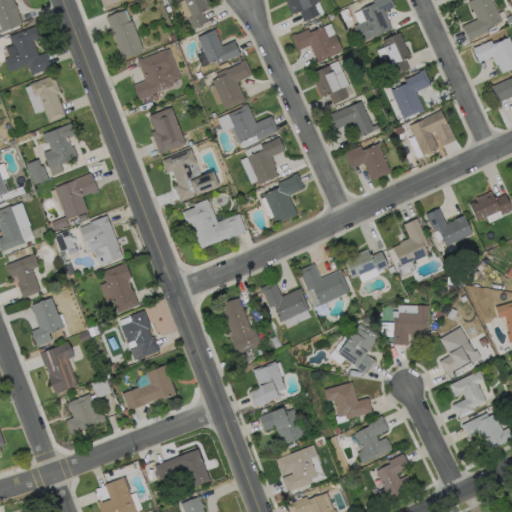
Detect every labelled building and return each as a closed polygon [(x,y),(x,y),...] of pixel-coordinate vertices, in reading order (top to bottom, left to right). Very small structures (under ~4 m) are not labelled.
[(22,24),(2,32),(0,27),(0,0),(13,0),(18,13),(18,14),(22,24)] [(122,0),(102,8),(98,0),(122,0)] [(205,0),(209,8),(203,11),(207,22),(192,29),(187,18),(191,16),(183,0),(205,0)] [(320,0),(321,1),(314,4),(319,15),(304,22),(299,11),(292,14),(284,0),(320,0)] [(391,29),(361,43),(354,26),(365,21),(360,9),(374,3),(372,0),(391,0),(394,7),(385,11),(390,23),(389,23),(391,29)] [(472,0),(491,0),(501,21),(486,28),(487,32),(473,38),(473,39),(469,41),(462,26),(477,19),(474,12),(473,12),(468,2),(472,0)] [(352,18),(344,22),(339,12),(347,8),(352,18)] [(124,10),(128,22),(131,20),(143,50),(122,58),(106,17),(124,10)] [(323,26),(328,37),(335,34),(342,50),(321,60),(322,61),(318,63),(310,45),(297,51),(291,35),(295,33),(295,35),(308,29),(309,32),(323,26)] [(32,40),(38,56),(45,53),(51,67),(32,75),(28,64),(9,72),(4,59),(9,57),(5,47),(13,44),(10,36),(33,27),(37,38),(32,40)] [(216,35),(222,46),(233,41),(239,54),(217,65),(215,60),(209,63),(197,37),(215,29),(218,34),(216,35)] [(409,69),(393,76),(389,66),(392,64),(382,41),(400,33),(410,56),(404,58),(409,69)] [(509,37),(511,43),(511,68),(501,73),(498,65),(496,65),(492,56),(478,62),(472,48),(491,40),(493,44),(509,37)] [(169,49),(180,78),(172,81),(173,85),(151,94),(152,95),(139,100),(133,85),(145,80),(137,60),(141,58),(142,59),(169,49)] [(245,101),(240,103),(239,102),(224,109),(212,80),(228,73),(226,69),(240,63),(239,62),(245,59),(252,75),(237,81),(245,101)] [(329,65),(339,88),(343,86),(348,97),(333,104),(328,94),(321,97),(310,74),(329,65)] [(424,111),(419,113),(418,111),(403,118),(390,90),(406,83),(404,80),(419,73),(418,72),(424,69),(431,84),(415,92),(424,111)] [(56,94),(65,116),(49,122),(38,95),(34,96),(30,84),(53,75),(60,92),(56,94)] [(511,76),(511,96),(495,104),(487,87),(492,85),(492,86),(511,76)] [(361,101),(374,130),(358,138),(351,122),(335,129),(329,115),(346,107),(347,107),(361,101)] [(247,104),(255,123),(271,116),(278,132),(258,140),(256,135),(240,142),(227,114),(242,107),(241,106),(247,104)] [(185,144),(159,154),(151,132),(155,131),(149,115),(171,107),(185,144)] [(440,110),(447,124),(448,124),(455,140),(441,146),(434,131),(430,133),(437,148),(422,155),(414,136),(413,136),(408,126),(423,119),(423,118),(435,113),(435,112),(440,110)] [(67,138),(71,147),(73,146),(77,158),(49,169),(43,153),(50,150),(48,142),(45,143),(42,135),(71,123),(76,135),(67,138)] [(404,133),(397,136),(394,129),(401,126),(404,133)] [(26,143),(17,146),(14,139),(24,135),(26,143)] [(278,176),(259,184),(247,157),(260,151),(260,150),(262,149),(260,145),(279,137),(284,151),(271,156),(275,166),(274,166),(278,176)] [(16,144),(10,147),(8,142),(14,139),(16,144)] [(377,144),(388,168),(389,168),(391,172),(371,180),(363,163),(351,169),(344,153),(360,146),(362,150),(377,144)] [(190,166),(195,179),(213,171),(218,186),(180,202),(174,186),(177,185),(172,171),(166,173),(161,161),(191,149),(196,163),(190,166)] [(38,159),(41,166),(43,165),(48,179),(35,184),(27,164),(38,159)] [(98,192),(92,194),(91,193),(81,196),(87,211),(66,220),(54,188),(74,180),(74,179),(91,173),(98,192)] [(297,214),(276,223),(263,194),(279,187),(277,183),(292,177),(291,176),(297,173),(304,188),(288,195),(297,214)] [(491,191),(494,199),(505,194),(511,209),(501,214),(500,211),(476,221),(469,204),(476,201),(475,198),(491,191)] [(207,199),(208,202),(209,201),(217,222),(239,214),(246,232),(229,239),(228,237),(200,248),(191,224),(186,225),(181,212),(194,207),(193,204),(207,199)] [(0,209),(11,205),(24,242),(0,251),(0,237),(2,236),(0,231),(0,209)] [(439,208),(446,224),(464,215),(466,217),(465,218),(472,234),(445,246),(439,232),(438,232),(437,230),(434,232),(426,214),(439,208)] [(107,215),(119,246),(118,246),(122,257),(99,266),(93,251),(91,252),(87,241),(84,242),(79,228),(89,224),(89,222),(107,215)] [(68,225),(54,230),(51,222),(65,217),(68,225)] [(427,255),(401,267),(392,248),(400,244),(399,243),(409,238),(403,225),(416,218),(419,223),(418,224),(429,247),(424,249),(427,255)] [(68,230),(71,238),(75,237),(76,241),(72,242),(74,246),(72,247),(72,248),(69,249),(69,250),(76,248),(78,252),(69,255),(66,249),(60,251),(54,235),(68,230)] [(383,244),(378,246),(375,238),(379,237),(383,244)] [(367,249),(370,256),(380,251),(387,267),(377,272),(375,268),(352,278),(345,262),(358,256),(356,254),(367,249)] [(31,269),(40,291),(23,298),(17,284),(19,283),(16,275),(11,277),(6,265),(34,254),(39,266),(31,269)] [(487,262),(477,269),(474,265),(485,258),(487,262)] [(74,273),(68,275),(65,266),(66,265),(65,262),(69,260),(74,273)] [(128,282),(131,289),(132,289),(138,305),(118,313),(101,272),(125,263),(131,278),(129,279),(130,281),(128,282)] [(314,263),(320,278),(339,270),(349,292),(320,305),(312,288),(307,290),(298,270),(314,263)] [(395,271),(389,274),(387,268),(393,266),(395,271)] [(275,281),(281,296),(300,288),(303,293),(302,294),(308,309),(280,322),(273,306),(270,308),(267,301),(265,302),(259,288),(275,281)] [(502,292),(501,300),(489,297),(491,289),(502,292)] [(51,297),(57,314),(58,314),(64,328),(48,333),(51,341),(37,346),(31,331),(39,328),(36,320),(37,320),(31,305),(51,297)] [(238,298),(250,328),(253,327),(260,346),(236,355),(228,332),(230,332),(220,305),(238,298)] [(511,302),(511,341),(509,342),(507,334),(509,333),(504,316),(498,318),(495,307),(511,302)] [(428,306),(428,314),(427,314),(426,337),(420,337),(420,334),(408,334),(407,345),(393,345),(393,318),(398,318),(398,311),(416,311),(417,305),(428,306)] [(457,311),(452,320),(446,317),(451,308),(457,311)] [(148,329),(151,338),(154,337),(159,350),(141,357),(134,340),(127,343),(120,326),(131,321),(129,316),(144,310),(150,328),(148,329)] [(443,312),(440,320),(434,317),(437,310),(443,312)] [(375,322),(367,326),(364,319),(372,315),(375,322)] [(357,325),(364,330),(366,327),(379,336),(365,355),(375,361),(367,372),(362,372),(337,354),(353,332),(352,331),(357,325)] [(470,361),(446,375),(439,362),(449,355),(439,339),(460,327),(474,352),(467,356),(470,361)] [(90,339),(81,342),(78,335),(87,332),(90,339)] [(280,346),(275,349),(270,338),(275,336),(280,346)] [(68,359),(73,371),(72,372),(77,385),(62,391),(63,392),(56,395),(48,375),(49,375),(46,366),(44,367),(39,354),(59,346),(59,345),(67,341),(73,357),(68,359)] [(280,397),(254,407),(248,392),(259,388),(252,370),(275,362),(285,389),(278,392),(280,397)] [(165,367),(167,373),(168,373),(170,379),(169,379),(175,394),(163,399),(162,396),(144,404),(145,404),(129,411),(122,394),(138,387),(139,388),(150,384),(145,373),(165,365),(166,367),(165,367)] [(145,375),(139,377),(136,371),(142,368),(145,375)] [(477,384),(486,401),(472,408),(474,411),(459,418),(452,405),(465,399),(462,393),(455,397),(449,385),(479,370),(484,381),(477,384)] [(111,393),(97,398),(91,384),(105,378),(111,393)] [(352,382),(357,401),(368,398),(372,412),(346,419),(345,415),(338,417),(333,399),(327,401),(324,389),(352,382)] [(89,394),(97,412),(101,410),(105,420),(71,434),(65,421),(73,417),(67,403),(89,394)] [(284,407),(286,411),(293,409),(303,436),(281,444),(275,427),(263,431),(258,417),(284,407)] [(486,413),(488,417),(494,414),(502,431),(507,428),(511,436),(511,438),(487,451),(478,433),(468,438),(462,425),(486,413)] [(375,436),(378,441),(385,437),(391,449),(362,464),(357,453),(363,450),(355,433),(369,426),(367,423),(381,416),(388,429),(375,436)] [(310,458),(317,476),(311,479),(312,482),(287,492),(282,478),(292,474),(291,472),(282,475),(276,459),(313,445),(317,456),(310,458)] [(197,449),(210,481),(189,489),(181,465),(172,469),(174,476),(160,481),(154,465),(197,449)] [(396,473),(399,479),(406,476),(412,487),(384,502),(378,491),(384,488),(376,471),(390,464),(388,461),(403,454),(409,467),(396,473)] [(122,477),(136,511),(100,511),(96,502),(101,501),(102,502),(110,499),(104,485),(122,477)] [(322,494),(329,511),(335,510),(335,511),(310,511),(307,511),(294,511),(291,502),(306,496),(307,500),(322,494)] [(200,499),(202,504),(203,504),(204,507),(202,508),(203,511),(184,511),(181,504),(200,496),(201,499),(200,499)]
